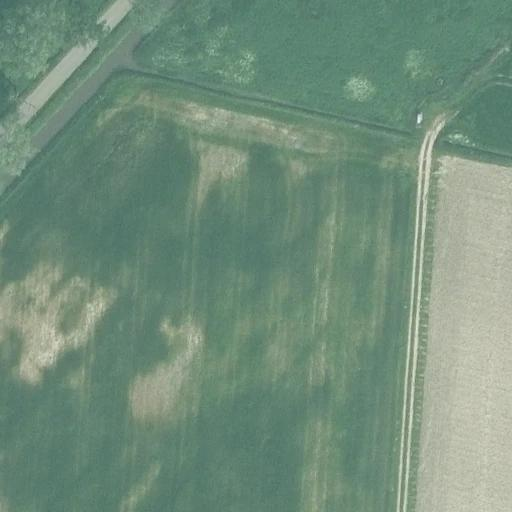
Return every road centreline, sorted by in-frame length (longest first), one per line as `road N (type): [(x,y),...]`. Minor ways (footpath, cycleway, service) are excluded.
road 1 (unclassified): [(403,511),(423,140)]
road 2 (unclassified): [(0,134),(122,0)]
